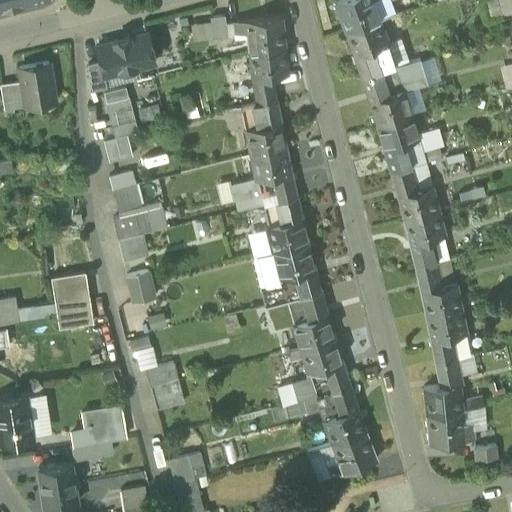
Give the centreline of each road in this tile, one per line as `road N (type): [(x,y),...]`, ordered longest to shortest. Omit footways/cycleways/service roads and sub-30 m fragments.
road 1 (residential): [(297,0),(421,477),(444,500),(511,487)]
road 2 (residential): [(163,511),(89,223),(72,19)]
